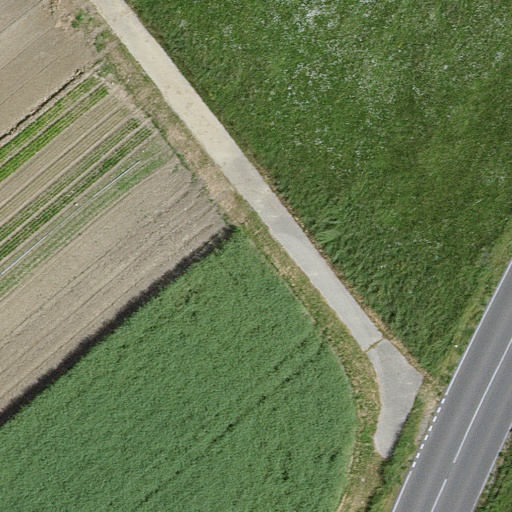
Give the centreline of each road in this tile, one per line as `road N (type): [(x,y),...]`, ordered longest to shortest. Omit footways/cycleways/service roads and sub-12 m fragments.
road 1 (track): [(110,0),(376,344),(394,388),(381,454)]
road 2 (primary): [(431,511),(511,339)]
